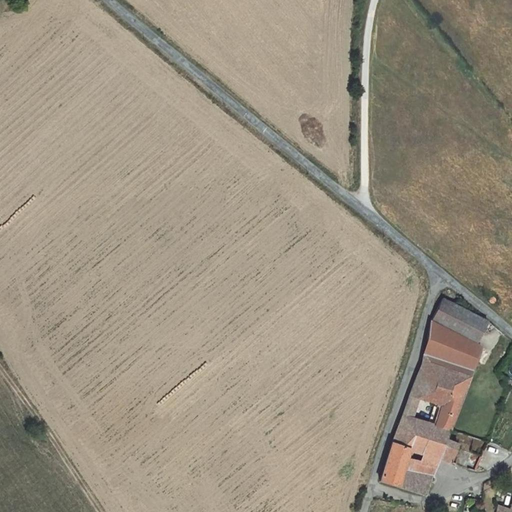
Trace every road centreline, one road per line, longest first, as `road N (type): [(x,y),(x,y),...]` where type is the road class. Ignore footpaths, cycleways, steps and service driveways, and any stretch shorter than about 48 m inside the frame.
road 1 (unclassified): [(110,0),(438,271)]
road 2 (unclassified): [(438,271),(369,485)]
road 3 (track): [(373,0),(361,82),(363,211)]
road 4 (track): [(0,365),(100,511)]
road 5 (residential): [(369,485),(427,502),(511,457)]
